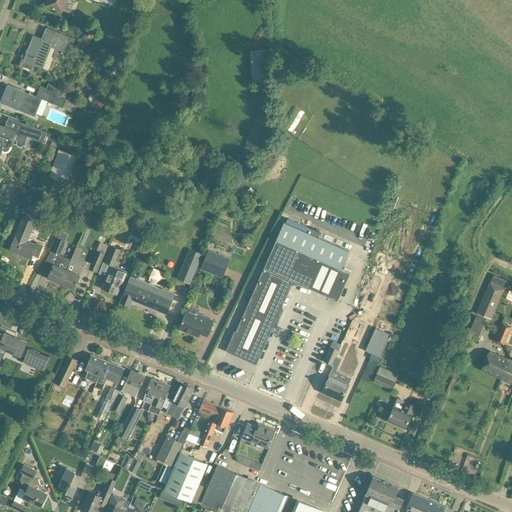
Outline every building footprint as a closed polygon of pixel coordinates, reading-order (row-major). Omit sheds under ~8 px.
[(48,0),(47,5),(56,9),(62,11),(62,10),(69,12),(73,3),(66,0),(48,0)] [(70,36),(55,31),(46,27),(42,39),(34,36),(33,36),(35,37),(31,49),(29,48),(24,60),(22,59),(20,65),(34,70),(36,65),(42,68),(50,47),(64,52),(70,36)] [(267,50),(251,50),(252,82),(268,82),(267,50)] [(45,90),(45,91),(52,94),(61,98),(62,96),(65,89),(55,85),(54,86),(48,84),(45,90)] [(0,102),(35,117),(36,113),(42,99),(7,85),(7,86),(10,87),(3,103),(0,102)] [(52,94),(49,102),(74,112),(77,104),(61,98),(52,94)] [(98,94),(93,102),(101,107),(106,100),(98,94)] [(31,126),(27,136),(30,138),(43,142),(47,133),(31,126)] [(0,167),(1,167),(2,166),(2,165),(3,165),(3,164),(3,163),(3,162),(3,161),(2,160),(1,159),(1,158),(0,157),(2,151),(5,152),(6,152),(7,152),(8,152),(9,152),(10,151),(11,150),(15,140),(18,131),(9,128),(8,131),(0,128),(0,167)] [(58,150),(49,177),(67,183),(76,156),(58,150)] [(246,177),(236,173),(226,201),(236,205),(246,177)] [(168,191),(162,193),(165,203),(171,200),(168,191)] [(393,194),(389,206),(397,209),(402,197),(393,194)] [(93,218),(99,222),(102,218),(96,214),(93,218)] [(38,257),(42,248),(43,245),(37,243),(36,245),(27,241),(36,220),(25,215),(16,236),(10,249),(31,258),(32,255),(38,257)] [(349,251),(284,223),(227,350),(256,363),(292,281),(338,301),(350,273),(341,269),(349,251)] [(58,238),(52,251),(60,254),(66,241),(58,238)] [(97,272),(105,253),(108,245),(100,242),(89,268),(97,272)] [(151,248),(141,243),(136,256),(146,261),(151,248)] [(113,246),(106,263),(113,266),(120,249),(113,246)] [(190,249),(178,279),(190,283),(202,254),(190,249)] [(208,250),(201,268),(223,277),(230,259),(208,250)] [(52,268),(48,278),(61,283),(71,261),(64,258),(63,259),(57,257),(54,264),(52,268)] [(71,261),(61,283),(74,288),(78,279),(80,275),(85,263),(72,258),(71,261)] [(117,293),(121,284),(125,273),(111,267),(102,287),(111,291),(110,293),(115,295),(115,293),(117,293)] [(159,282),(163,272),(154,268),(150,278),(159,282)] [(160,294),(155,292),(157,287),(131,277),(123,296),(121,302),(130,306),(132,299),(166,313),(174,294),(162,289),(160,294)] [(197,292),(200,285),(194,282),(191,290),(197,292)] [(481,337),(486,323),(489,324),(504,289),(489,283),(469,332),(481,337)] [(207,336),(214,320),(214,319),(199,313),(198,315),(187,310),(179,328),(181,329),(181,331),(185,332),(187,331),(194,334),(195,331),(207,336)] [(504,344),(511,326),(503,323),(495,340),(504,344)] [(390,336),(375,330),(365,352),(379,359),(390,336)] [(0,349),(20,357),(21,355),(25,357),(24,361),(44,369),(49,357),(29,348),(28,350),(24,348),(26,342),(5,333),(4,335),(0,332),(0,349)] [(332,365),(339,350),(331,346),(324,361),(332,365)] [(511,383),(511,360),(490,351),(481,370),(511,383)] [(104,377),(110,362),(91,354),(85,369),(88,370),(85,378),(96,382),(99,375),(104,377)] [(66,388),(77,360),(68,356),(56,384),(66,388)] [(119,383),(121,377),(125,368),(110,362),(104,377),(99,375),(96,382),(94,388),(92,391),(98,394),(100,389),(102,389),(107,378),(119,383)] [(391,389),(398,374),(380,366),(374,381),(391,389)] [(138,372),(138,373),(132,370),(122,390),(135,397),(145,376),(144,376),(145,375),(144,374),(140,371),(138,372)] [(342,401),(346,392),(349,384),(329,375),(322,392),(342,401)] [(147,392),(144,400),(160,408),(164,399),(166,396),(170,387),(169,386),(170,385),(163,382),(162,383),(157,382),(157,380),(154,379),(152,380),(151,379),(148,388),(146,392),(147,392)] [(185,407),(190,398),(194,389),(181,382),(172,400),(166,413),(179,419),(185,407)] [(92,393),(92,391),(94,388),(86,385),(84,390),(92,393)] [(115,401),(120,391),(111,387),(96,417),(103,420),(113,400),(115,401)] [(120,393),(111,410),(119,414),(128,397),(120,393)] [(218,415),(221,407),(203,400),(199,410),(197,415),(209,420),(213,421),(216,414),(218,415)] [(394,406),(387,420),(405,428),(412,413),(413,414),(416,407),(406,402),(402,409),(394,406)] [(132,427),(141,409),(134,406),(119,434),(128,439),(133,427),(132,427)] [(207,446),(209,441),(216,423),(219,424),(217,429),(224,432),(226,427),(227,427),(233,412),(221,407),(218,415),(216,414),(213,421),(209,420),(204,433),(202,439),(200,443),(207,446)] [(202,439),(204,433),(191,428),(192,425),(187,423),(183,430),(178,441),(183,443),(185,444),(189,433),(202,439)] [(268,427),(268,428),(265,426),(264,428),(258,425),(257,427),(248,423),(242,438),(251,442),(252,440),(268,447),(275,431),(273,430),(273,429),(268,427)] [(183,443),(178,441),(168,436),(156,458),(171,466),(183,443)] [(104,446),(94,441),(90,448),(101,454),(104,446)] [(142,461),(140,461),(143,455),(137,452),(134,458),(128,470),(136,473),(142,461)] [(176,495),(191,502),(207,463),(181,452),(164,490),(176,495)] [(128,470),(134,458),(127,454),(121,466),(128,470)] [(253,460),(250,467),(259,470),(262,464),(253,460)] [(86,463),(81,475),(89,478),(94,467),(86,463)] [(26,492),(23,498),(41,506),(46,495),(45,492),(41,490),(42,489),(38,479),(34,477),(37,471),(24,464),(21,471),(23,472),(20,479),(24,491),(26,492)] [(81,477),(75,474),(76,471),(62,465),(58,475),(63,477),(59,485),(67,489),(66,493),(73,496),(77,486),(81,477)] [(95,465),(93,470),(100,473),(102,468),(95,465)] [(225,511),(242,511),(255,481),(218,465),(202,502),(225,511)] [(85,501),(81,510),(86,511),(96,511),(99,506),(104,509),(116,481),(119,476),(111,472),(109,478),(103,492),(101,492),(97,493),(97,495),(89,491),(85,501)] [(404,499),(403,499),(395,496),(399,487),(373,476),(366,493),(400,508),(404,499)] [(322,511),(323,510),(293,497),(293,496),(292,496),(292,497),(255,481),(242,511),(322,511)] [(173,503),(176,495),(164,490),(163,489),(159,497),(173,503)] [(423,511),(429,499),(412,492),(406,507),(408,507),(405,511),(423,511)] [(131,502),(126,500),(113,494),(111,498),(107,508),(113,510),(112,511),(126,511),(130,504),(131,502)] [(1,495),(0,497),(0,506),(5,509),(9,499),(1,495)] [(442,511),(445,506),(429,499),(423,511),(442,511)] [(14,500),(11,507),(21,511),(28,511),(30,508),(14,500)]
